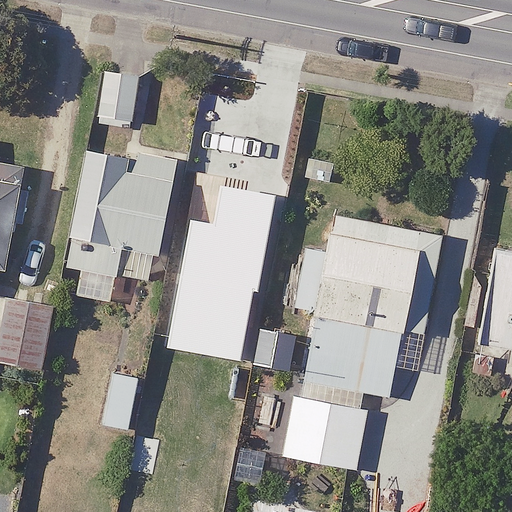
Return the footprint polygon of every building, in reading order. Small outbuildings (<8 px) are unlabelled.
[(297,100),(261,94),(252,139),(288,146),(297,100)] [(164,257),(181,164),(92,148),(71,268),(119,276),(124,250),(164,257)] [(22,162),(0,158),(0,261),(2,261),(22,162)] [(288,175),(243,166),(238,186),(205,179),(185,274),(264,290),(288,175)] [(445,238),(337,217),(330,255),(308,251),(296,308),(321,313),(307,381),(392,399),(406,331),(426,335),(445,238)] [(511,251),(499,250),(483,346),(511,350),(511,251)] [(56,309),(10,302),(1,363),(47,370),(56,309)] [(147,378),(117,372),(106,424),(135,431),(147,378)] [(369,410),(300,399),(290,460),(359,471),(369,410)] [(425,511),(430,485),(384,477),(377,511),(425,511)]
